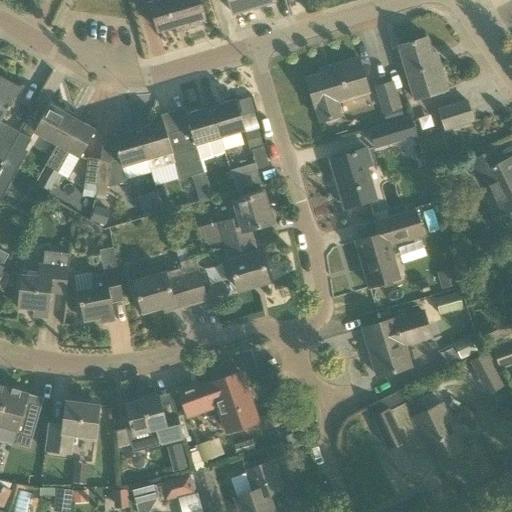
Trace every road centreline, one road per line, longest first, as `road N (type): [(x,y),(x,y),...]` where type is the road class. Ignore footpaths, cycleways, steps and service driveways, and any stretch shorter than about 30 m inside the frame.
road 1 (residential): [(294,328),(321,313),(323,291),(253,46)]
road 2 (residential): [(294,328),(261,327),(109,368),(67,368),(0,349)]
road 3 (residential): [(253,46),(143,77),(98,70),(0,18)]
road 4 (residential): [(345,511),(323,451),(325,403),(300,368),(294,328)]
road 5 (residential): [(402,0),(253,46)]
